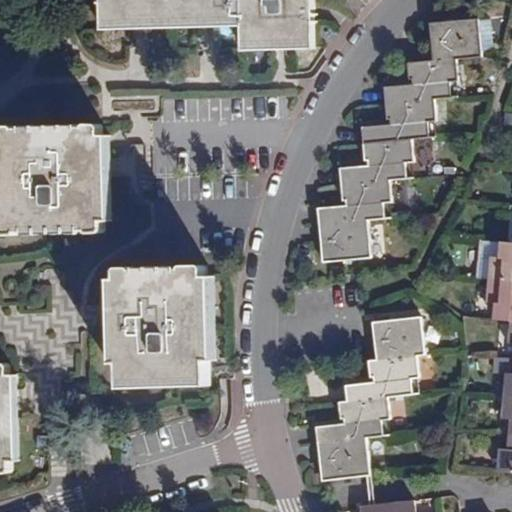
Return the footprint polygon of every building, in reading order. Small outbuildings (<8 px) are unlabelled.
[(99,0),(100,31),(243,27),(244,35),(244,54),(317,52),(315,0),(99,0)] [(433,62),(458,59),(483,57),(480,18),(432,23),(433,62)] [(244,35),(243,27),(100,31),(101,39),(244,35)] [(244,54),(244,62),(317,60),(317,52),(244,54)] [(459,81),(458,59),(433,62),(410,64),(411,84),(390,86),(385,86),(387,104),(436,99),(452,98),(451,82),(459,81)] [(438,121),(436,99),(387,104),(387,110),(387,124),(363,127),(364,143),(413,139),(431,137),(430,122),(438,121)] [(9,139),(109,137),(109,131),(9,134),(9,139)] [(11,225),(111,223),(109,137),(9,139),(11,225)] [(109,137),(111,223),(118,223),(116,137),(109,137)] [(3,225),(11,225),(9,139),(2,139),(3,225)] [(364,143),(365,151),(366,165),(341,168),(343,184),(391,180),(408,178),(406,162),(415,161),(413,139),(364,143)] [(319,208),(320,224),(368,220),(385,219),(384,203),(392,202),(391,180),(343,184),(343,193),(345,205),(319,208)] [(368,220),(320,224),(321,243),(323,262),(372,258),(368,220)] [(111,223),(11,225),(11,231),(111,229),(111,223)] [(490,279),(511,281),(511,242),(502,242),(500,259),(478,257),(476,276),(490,277),(490,279)] [(500,259),(502,244),(479,242),(478,257),(500,259)] [(127,280),(212,278),(212,269),(126,271),(127,280)] [(213,386),(213,359),(212,278),(127,280),(129,362),(130,389),(213,386)] [(218,278),(212,278),(213,359),(220,359),(218,278)] [(511,319),(511,281),(490,279),(488,303),(496,304),(494,318),(511,319)] [(129,362),(127,280),(119,280),(121,362),(129,362)] [(373,322),(378,360),(417,355),(426,354),(421,316),(373,322)] [(347,402),(387,398),(413,395),(411,379),(420,378),(417,355),(378,360),(368,361),(371,383),(345,386),(347,402)] [(0,378),(12,378),(12,369),(0,369),(0,378)] [(0,378),(0,459),(14,460),(12,378),(0,378)] [(12,378),(14,460),(22,459),(21,378),(12,378)] [(213,386),(130,389),(131,397),(213,394),(213,386)] [(509,434),(511,434),(511,396),(504,395),(502,419),(510,420),(509,434)] [(316,428),(318,444),(366,438),(383,436),(381,420),(389,419),(387,398),(347,402),(339,403),(340,425),(316,428)] [(511,434),(509,434),(507,451),(499,450),(497,472),(511,473),(511,434)] [(366,438),(318,444),(320,459),(323,482),(370,476),(366,438)] [(14,460),(0,459),(0,467),(14,467),(14,460)] [(413,511),(413,502),(397,504),(398,511),(413,511)]
